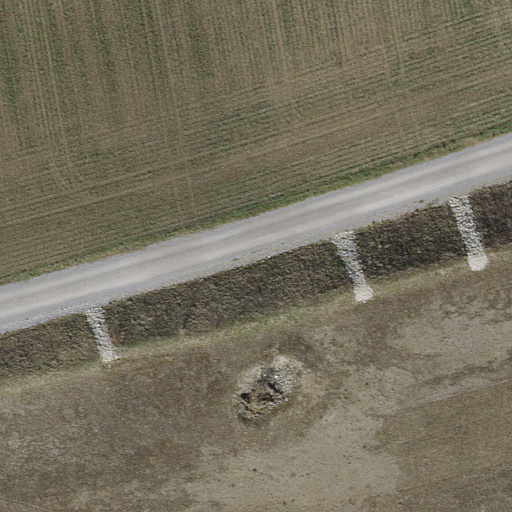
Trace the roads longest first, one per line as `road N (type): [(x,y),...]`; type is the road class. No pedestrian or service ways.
road 1 (track): [(0,302),(295,218),(511,143)]
road 2 (motorway): [(511,386),(46,511)]
